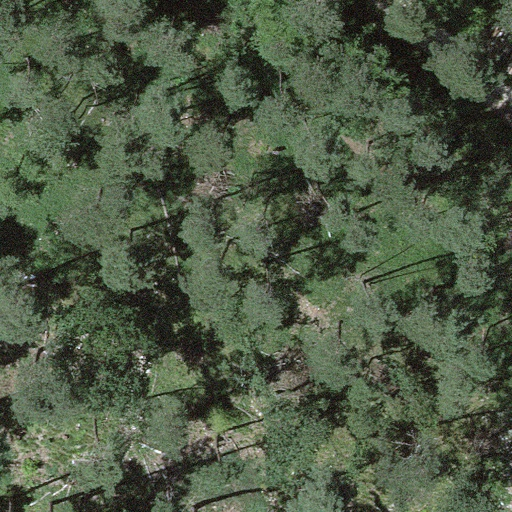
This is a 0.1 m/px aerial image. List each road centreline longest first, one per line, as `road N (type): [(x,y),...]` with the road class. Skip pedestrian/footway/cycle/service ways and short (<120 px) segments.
road 1 (track): [(96,0),(364,158),(511,225)]
road 2 (track): [(404,0),(511,107)]
